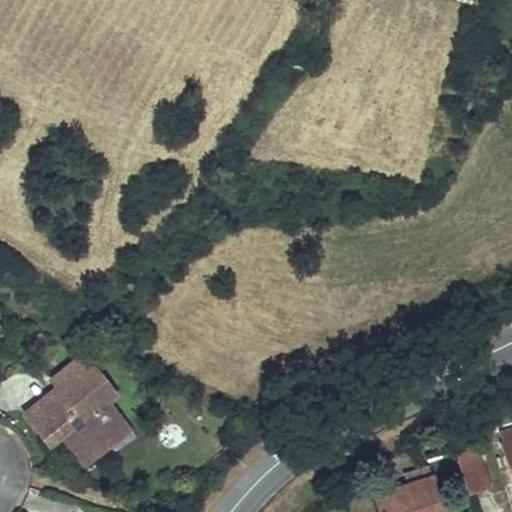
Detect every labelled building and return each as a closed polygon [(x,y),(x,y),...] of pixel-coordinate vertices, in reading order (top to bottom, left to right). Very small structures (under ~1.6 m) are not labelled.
[(54,397),(29,416),(49,442),(63,433),(80,456),(105,438),(112,448),(133,432),(113,404),(120,399),(89,358),(55,383),(62,392),(69,403),(62,408),(54,397)] [(62,392),(54,397),(62,408),(69,403),(62,392)] [(511,430),(501,433),(504,443),(511,440),(511,430)] [(105,438),(80,456),(87,466),(112,448),(105,438)] [(511,440),(504,443),(501,443),(511,486),(511,440)] [(469,492),(490,485),(477,447),(457,454),(469,492)] [(407,485),(376,494),(380,511),(443,511),(429,463),(402,471),(407,485)]
